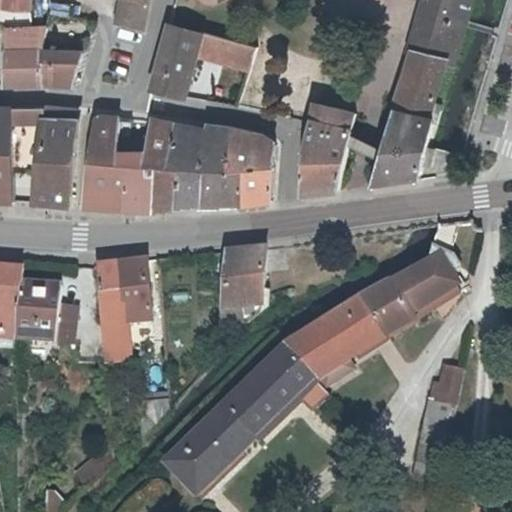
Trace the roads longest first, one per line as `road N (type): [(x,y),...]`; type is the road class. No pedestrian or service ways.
road 1 (primary): [(0,221),(147,231),(292,217)]
road 2 (residential): [(474,310),(355,464),(293,511)]
road 3 (residential): [(292,217),(296,129),(142,95)]
road 4 (primary): [(292,217),(511,187)]
road 5 (unknown): [(87,94),(81,227)]
